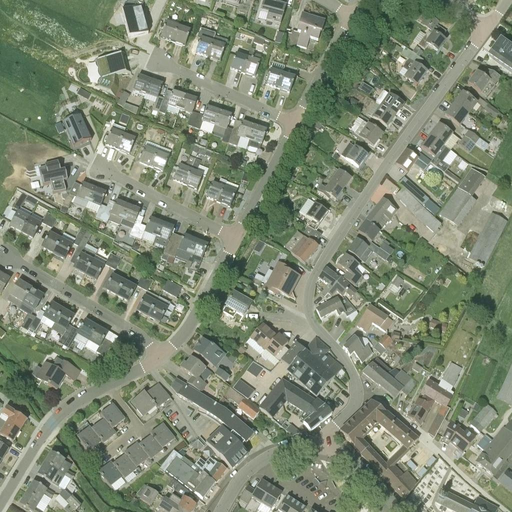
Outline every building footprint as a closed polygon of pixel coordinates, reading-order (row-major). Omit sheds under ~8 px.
[(128,0),(121,12),(128,40),(148,35),(142,14),(146,6),(143,5),(145,0),(128,0)] [(265,22),(280,26),(285,7),(272,3),(272,0),(263,0),(260,10),(268,13),(265,22)] [(300,34),(296,47),(306,50),(309,39),(317,42),(324,21),(303,14),(300,24),(297,33),(300,34)] [(418,46),(424,51),(425,50),(428,46),(437,52),(442,45),(445,41),(441,39),(446,33),(436,26),(438,23),(427,15),(420,25),(428,31),(425,36),(418,46)] [(165,24),(160,39),(173,43),(178,28),(177,28),(165,24)] [(178,28),(173,43),(185,47),(190,32),(178,28)] [(202,33),(195,54),(208,59),(216,37),(202,33)] [(220,62),(227,41),(216,37),(208,59),(220,62)] [(493,54),(490,58),(511,73),(511,72),(511,50),(508,48),(502,43),(500,42),(492,53),(493,54)] [(405,49),(401,55),(408,60),(402,69),(408,73),(404,78),(404,79),(408,81),(413,85),(416,87),(417,87),(422,80),(427,74),(414,64),(411,62),(416,56),(405,49)] [(247,59),(242,74),(245,75),(251,77),(255,78),(260,63),(262,57),(249,53),(247,59)] [(123,54),(96,61),(96,62),(100,79),(101,80),(97,87),(97,88),(115,97),(115,96),(118,89),(118,79),(118,78),(119,76),(122,75),(128,74),(128,72),(123,55),(123,54)] [(235,55),(230,70),(242,74),(247,59),(235,55)] [(266,83),(265,86),(278,90),(283,75),(286,68),(272,63),(270,71),(267,78),(266,83)] [(283,75),(278,90),(281,91),(287,93),(289,94),(295,79),(298,69),(287,66),(286,68),(283,75)] [(360,78),(362,80),(369,73),(366,71),(360,78)] [(477,72),(468,85),(476,91),(481,95),(489,83),(494,86),(500,78),(486,71),(482,77),(479,75),(479,74),(477,72)] [(134,86),(132,92),(145,96),(150,81),(138,77),(134,86)] [(146,102),(144,109),(152,112),(151,116),(155,117),(156,116),(158,116),(158,114),(163,100),(161,99),(158,98),(159,95),(160,91),(162,87),(162,85),(151,82),(150,81),(145,96),(148,98),(146,102)] [(362,84),(358,89),(369,97),(373,91),(362,84)] [(82,91),(79,97),(87,101),(90,95),(82,91)] [(383,91),(375,103),(376,104),(377,104),(381,107),(395,117),(395,116),(399,111),(403,105),(389,96),(383,91)] [(163,100),(158,114),(164,116),(165,116),(166,112),(177,116),(178,117),(180,111),(185,97),(178,94),(174,93),(172,92),(172,94),(166,92),(163,100)] [(462,92),(454,104),(465,112),(469,115),(472,111),(468,108),(474,101),(470,98),(462,92)] [(129,96),(124,93),(116,106),(122,109),(129,96)] [(185,97),(180,111),(191,115),(187,127),(193,129),(198,116),(192,114),(197,101),(185,97)] [(354,109),(358,103),(352,98),(351,99),(349,98),(347,102),(348,103),(347,105),(354,109)] [(454,104),(444,117),(452,123),(459,128),(463,122),(460,119),(465,112),(454,104)] [(494,119),(499,112),(488,105),(484,111),(489,115),(494,119)] [(129,113),(136,117),(136,116),(138,110),(132,107),(129,113)] [(381,107),(373,119),(386,129),(395,117),(381,107)] [(198,116),(193,129),(194,130),(198,131),(199,132),(211,136),(212,133),(214,127),(219,112),(207,108),(203,118),(199,116),(198,116)] [(219,112),(214,127),(225,131),(223,137),(221,143),(228,145),(233,131),(227,129),(229,122),(231,118),(231,117),(220,113),(219,112)] [(80,116),(63,123),(73,148),(74,147),(77,146),(88,142),(84,133),(86,132),(84,127),(80,116)] [(250,142),(255,127),(242,123),(241,124),(237,122),(236,122),(233,131),(228,145),(233,147),(234,147),(246,152),(249,142),(250,142)] [(312,127),(318,130),(321,125),(315,122),(312,127)] [(354,135),(353,137),(359,141),(360,139),(363,141),(366,143),(373,148),(378,141),(382,135),(379,134),(378,133),(375,131),(374,130),(368,126),(363,122),(358,129),(354,135)] [(105,138),(104,143),(106,144),(105,146),(117,151),(123,135),(126,129),(113,124),(111,130),(108,139),(105,138)] [(453,135),(446,131),(438,125),(430,136),(444,146),(453,135)] [(241,166),(243,167),(253,171),(266,131),(255,127),(250,142),(249,142),(246,152),(241,166)] [(464,137),(475,145),(479,140),(479,139),(468,131),(464,137)] [(123,135),(117,151),(118,151),(120,152),(126,154),(129,155),(135,140),(124,135),(123,135)] [(430,136),(421,149),(429,155),(434,159),(430,164),(444,175),(449,168),(442,163),(450,152),(444,147),(444,146),(430,136)] [(461,142),(458,145),(469,153),(472,150),(475,145),(464,137),(461,142)] [(479,140),(475,145),(480,149),(484,143),(479,140)] [(366,157),(355,149),(349,145),(340,157),(358,169),(366,157)] [(192,146),(190,152),(197,154),(199,149),(192,146)] [(407,151),(396,166),(404,172),(407,174),(414,165),(418,160),(423,164),(419,169),(424,172),(427,167),(431,162),(421,156),(410,147),(407,151)] [(151,168),(156,154),(144,149),(141,157),(139,156),(137,160),(140,161),(139,163),(151,168)] [(162,173),(168,158),(156,154),(151,168),(162,173)] [(185,186),(196,160),(189,157),(184,168),(178,166),(173,181),(185,186)] [(197,191),(203,176),(196,173),(201,161),(196,160),(185,186),(197,191)] [(46,174),(41,176),(43,186),(51,185),(53,194),(65,191),(63,182),(66,181),(64,170),(59,171),(57,163),(44,166),(45,167),(46,171),(46,174)] [(331,172),(326,180),(330,183),(342,191),(351,180),(338,171),(335,175),(331,172)] [(242,179),(248,182),(251,176),(244,174),(242,179)] [(403,178),(397,185),(405,192),(406,193),(412,186),(411,185),(403,178)] [(322,187),(317,193),(327,201),(328,201),(329,198),(335,202),(336,201),(338,198),(341,193),(342,191),(330,183),(325,189),(322,187)] [(69,194),(62,206),(68,209),(71,204),(85,210),(88,204),(94,189),(88,187),(83,185),(82,184),(81,187),(75,184),(69,193),(69,194)] [(224,189),(217,186),(212,184),(206,199),(218,204),(224,189)] [(412,186),(406,193),(422,207),(423,208),(428,201),(412,186)] [(94,189),(88,204),(89,204),(99,209),(97,215),(95,220),(101,222),(106,208),(101,206),(103,199),(105,196),(106,194),(95,190),(94,189)] [(224,189),(218,204),(230,208),(236,194),(224,189)] [(402,190),(395,197),(414,216),(433,233),(437,229),(441,225),(421,208),(402,190)] [(22,194),(13,209),(18,212),(19,212),(21,209),(25,202),(27,197),(22,194)] [(27,197),(25,202),(35,207),(38,201),(27,197)] [(366,222),(379,232),(380,232),(396,210),(382,200),(366,222)] [(106,208),(101,222),(102,222),(106,224),(107,224),(108,221),(110,217),(117,220),(122,222),(128,207),(123,205),(115,202),(114,205),(110,203),(109,203),(106,208)] [(315,205),(306,217),(318,226),(327,213),(321,209),(315,205)] [(60,213),(59,213),(60,214),(65,216),(67,210),(68,210),(67,209),(62,207),(62,208),(60,211),(60,212),(60,213)] [(122,222),(120,226),(131,231),(129,237),(135,240),(135,239),(140,226),(143,220),(137,217),(139,211),(132,208),(128,207),(122,222)] [(22,234),(29,220),(29,219),(31,214),(21,209),(19,212),(18,212),(17,213),(10,227),(22,234)] [(41,224),(46,227),(52,216),(47,213),(42,222),(41,224)] [(484,268),(508,222),(491,214),(468,260),(484,268)] [(52,216),(46,227),(52,229),(52,230),(58,219),(58,218),(52,216)] [(135,239),(135,240),(140,242),(141,241),(141,239),(144,233),(156,238),(161,224),(157,222),(150,219),(146,228),(140,226),(135,239)] [(37,231),(40,225),(29,220),(22,234),(33,240),(37,231)] [(371,243),(379,232),(366,222),(358,233),(366,239),(368,241),(371,243)] [(161,224),(156,238),(167,243),(166,246),(165,249),(163,254),(161,259),(160,260),(166,262),(167,261),(169,257),(176,237),(171,235),(171,234),(173,230),(173,229),(166,226),(162,224),(161,224)] [(303,232),(302,234),(316,243),(317,242),(321,236),(308,226),(303,232)] [(75,266),(73,270),(85,276),(92,262),(95,256),(83,250),(86,246),(90,239),(92,234),(87,232),(84,236),(78,247),(74,256),(79,258),(75,266)] [(53,255),(61,240),(49,233),(42,249),(53,255)] [(75,240),(73,245),(78,247),(84,236),(79,233),(75,240)] [(176,237),(169,257),(170,257),(171,258),(174,259),(175,258),(176,255),(178,251),(190,256),(196,241),(191,239),(190,239),(185,237),(184,236),(182,240),(177,238),(176,237)] [(304,237),(290,254),(295,258),(303,265),(317,248),(309,241),(304,237)] [(64,261),(72,246),(61,240),(53,255),(64,261)] [(187,263),(184,268),(189,270),(196,273),(199,268),(200,265),(202,261),(205,252),(207,248),(208,246),(200,243),(196,241),(190,256),(188,260),(187,263)] [(356,241),(348,252),(356,258),(360,261),(364,264),(373,253),(375,255),(385,262),(388,263),(391,258),(390,257),(389,257),(379,249),(379,250),(371,244),(371,243),(368,241),(364,246),(356,241)] [(379,249),(389,257),(390,257),(390,256),(393,252),(388,248),(383,244),(379,249)] [(115,272),(121,261),(121,260),(117,258),(110,255),(104,266),(115,272)] [(345,256),(337,267),(345,273),(347,273),(342,279),(355,289),(355,288),(363,278),(361,277),(365,271),(359,267),(353,262),(345,256)] [(96,282),(103,268),(92,262),(85,276),(96,282)] [(265,285),(262,289),(273,295),(275,292),(279,294),(289,299),(290,297),(292,293),(300,279),(288,273),(289,270),(278,264),(273,273),(266,285),(265,285)] [(325,270),(318,279),(328,286),(323,292),(321,294),(325,298),(327,295),(331,290),(338,281),(339,280),(325,270)] [(0,295),(4,289),(9,280),(8,280),(0,275),(0,295)] [(254,279),(254,280),(262,284),(262,283),(264,279),(256,275),(254,279)] [(137,284),(136,287),(141,290),(147,279),(142,276),(137,284)] [(116,297),(123,283),(112,277),(105,291),(116,297)] [(392,283),(392,284),(399,288),(403,282),(396,277),(392,283)] [(153,282),(147,279),(141,290),(147,293),(153,282)] [(331,290),(327,295),(331,298),(336,293),(342,298),(345,295),(350,300),(356,294),(356,293),(351,288),(341,279),(339,280),(338,281),(331,290)] [(254,280),(252,284),(259,288),(262,284),(254,280)] [(168,281),(165,286),(179,294),(182,288),(168,281)] [(7,301),(6,303),(11,306),(13,304),(15,300),(22,305),(31,290),(19,282),(9,297),(7,301)] [(128,303),(135,289),(123,283),(116,297),(128,303)] [(162,291),(176,299),(179,294),(165,286),(162,291)] [(31,290),(22,305),(34,312),(43,297),(31,290)] [(236,313),(243,317),(251,305),(233,294),(222,312),(233,319),(236,313)] [(147,318),(155,304),(144,298),(137,312),(147,318)] [(338,300),(316,311),(320,320),(335,311),(338,317),(344,313),(347,318),(348,318),(356,313),(345,298),(339,302),(338,300)] [(36,319),(27,335),(30,337),(33,332),(34,333),(39,325),(40,324),(51,330),(54,326),(62,311),(51,304),(43,318),(41,322),(36,319)] [(155,304),(147,318),(159,324),(167,310),(155,304)] [(485,316),(487,312),(474,306),(472,310),(485,316)] [(363,319),(357,328),(365,334),(372,325),(380,330),(385,334),(392,323),(387,319),(371,308),(363,319)] [(62,311),(54,326),(65,332),(65,331),(73,318),(62,311)] [(23,324),(20,328),(27,333),(29,330),(36,319),(31,316),(29,314),(28,316),(23,324)] [(431,321),(429,329),(445,333),(447,326),(431,321)] [(70,336),(63,347),(69,350),(73,342),(75,340),(85,346),(85,347),(88,342),(96,328),(85,322),(79,332),(74,329),(70,336)] [(265,351),(276,338),(262,325),(249,340),(264,353),(265,351)] [(111,344),(104,340),(107,335),(96,328),(88,342),(99,348),(96,353),(103,358),(111,344)] [(64,333),(62,337),(58,344),(63,347),(70,336),(64,333)] [(388,338),(392,343),(394,341),(399,342),(400,335),(393,333),(388,338)] [(281,361),(289,352),(284,348),(288,344),(278,336),(276,338),(265,351),(279,364),(281,361)] [(385,351),(392,343),(388,338),(385,336),(378,344),(379,345),(385,351)] [(354,338),(343,349),(349,358),(352,355),(353,354),(356,357),(361,364),(372,354),(369,350),(373,347),(367,339),(364,339),(354,338)] [(289,369),(286,371),(316,398),(342,370),(325,355),(329,351),(315,339),(304,351),(296,344),(289,352),(281,361),(289,369)] [(211,346),(210,347),(202,341),(193,352),(212,366),(221,354),(211,346)] [(381,356),(385,351),(379,345),(378,344),(377,344),(378,345),(374,350),(381,356)] [(236,353),(241,357),(246,351),(242,347),(236,353)] [(37,367),(32,376),(41,381),(56,391),(65,377),(74,382),(79,373),(62,362),(56,358),(50,367),(45,364),(45,365),(42,370),(37,367)] [(185,363),(180,369),(192,378),(187,385),(200,393),(204,387),(205,385),(204,384),(197,379),(205,369),(192,358),(187,365),(185,363)] [(369,367),(362,374),(377,386),(378,386),(386,376),(392,371),(377,359),(372,364),(369,367)] [(253,362),(246,371),(251,375),(258,366),(253,362)] [(440,412),(435,420),(443,424),(450,410),(446,408),(453,394),(451,392),(462,370),(450,364),(438,387),(428,382),(421,394),(434,401),(442,406),(440,412)] [(511,364),(497,400),(511,406),(511,364)] [(414,365),(411,370),(419,375),(422,370),(414,365)] [(258,366),(251,375),(257,379),(264,370),(258,366)] [(218,369),(214,375),(225,384),(230,378),(218,369)] [(386,376),(378,386),(395,399),(401,392),(411,379),(401,371),(400,373),(395,369),(392,371),(386,376)] [(411,379),(401,392),(407,397),(417,384),(411,379)] [(225,411),(186,386),(176,380),(171,388),(178,396),(178,397),(186,402),(188,399),(194,403),(192,406),(193,406),(194,403),(200,406),(198,409),(217,422),(232,434),(243,445),(244,446),(253,436),(231,416),(225,411)] [(248,401),(255,392),(239,380),(232,389),(248,401)] [(262,406),(259,410),(271,420),(276,414),(286,401),(304,415),(309,419),(303,424),(307,430),(310,433),(331,415),(324,407),(321,403),(316,399),(315,400),(304,395),(282,381),(267,400),(262,406)] [(170,400),(165,393),(158,385),(145,395),(157,410),(170,400)] [(243,400),(239,396),(229,389),(224,395),(217,405),(221,407),(225,400),(225,399),(227,397),(234,402),(239,406),(237,408),(253,421),(260,412),(243,400)] [(157,410),(145,395),(144,393),(131,403),(143,418),(155,408),(157,410)] [(427,414),(434,401),(421,394),(420,396),(414,408),(427,414)] [(371,402),(339,433),(354,448),(361,441),(379,424),(387,416),(386,415),(371,402)] [(472,411),(477,414),(477,413),(480,407),(475,404),(472,411)] [(112,430),(125,420),(113,405),(100,415),(104,420),(116,435),(116,434),(112,430)] [(225,411),(231,416),(236,410),(230,405),(225,411)] [(470,426),(478,433),(480,434),(497,415),(487,406),(470,426)] [(2,415),(0,418),(0,420),(6,424),(20,432),(26,421),(13,413),(13,412),(6,407),(1,415),(2,415)] [(419,428),(427,414),(414,408),(412,411),(406,419),(419,428)] [(386,435),(392,439),(402,428),(387,416),(379,424),(389,432),(386,435)] [(511,451),(511,417),(509,421),(504,429),(503,428),(492,442),(485,435),(476,447),(484,453),(482,456),(476,464),(492,477),(498,469),(511,451)] [(0,436),(13,444),(20,432),(6,424),(0,420),(0,436)] [(103,445),(116,435),(104,420),(92,430),(103,445)] [(433,440),(434,441),(443,424),(435,420),(427,434),(434,439),(433,440)] [(451,422),(442,439),(443,439),(450,443),(449,444),(455,448),(458,450),(462,454),(469,446),(475,438),(468,433),(466,431),(464,434),(459,430),(461,428),(451,422)] [(162,450),(174,439),(163,424),(150,435),(151,436),(162,450)] [(299,434),(296,431),(290,425),(285,432),(289,436),(292,438),(299,434)] [(103,445),(92,430),(90,427),(77,438),(89,453),(101,442),(103,445)] [(403,428),(392,439),(402,447),(394,455),(399,460),(418,440),(403,428)] [(232,434),(229,437),(222,429),(205,445),(206,445),(205,446),(218,459),(219,459),(231,471),(247,456),(240,449),(243,445),(232,434)] [(150,460),(162,450),(151,436),(139,446),(150,460)] [(200,452),(203,448),(197,441),(191,448),(195,451),(197,449),(200,452)] [(354,448),(355,449),(360,454),(361,455),(360,455),(369,465),(377,457),(375,455),(367,448),(361,441),(354,448)] [(150,460),(139,446),(137,444),(124,454),(125,455),(136,470),(135,468),(147,458),(149,461),(150,460)] [(0,460),(2,461),(8,450),(0,445),(0,460)] [(202,501),(215,484),(207,478),(208,478),(193,466),(183,458),(182,459),(173,452),(159,470),(165,474),(166,472),(202,501)] [(51,453),(44,464),(58,473),(64,477),(71,481),(72,481),(75,476),(67,472),(71,466),(64,462),(65,461),(51,453)] [(124,480),(136,470),(125,455),(113,465),(124,480)] [(377,457),(369,465),(382,477),(392,467),(399,460),(394,455),(385,465),(377,457)] [(430,468),(436,461),(432,458),(426,465),(430,468)] [(199,459),(193,466),(208,478),(207,478),(215,484),(226,471),(218,464),(214,462),(210,459),(205,464),(199,459)] [(406,465),(413,472),(416,469),(409,462),(406,465)] [(124,480),(113,465),(111,463),(98,473),(110,488),(122,478),(123,480),(124,480)] [(44,464),(37,476),(51,484),(58,488),(58,487),(64,477),(58,473),(44,464)] [(392,467),(382,477),(392,488),(402,477),(392,467)] [(421,479),(427,472),(423,469),(417,476),(421,479)] [(402,477),(392,488),(404,501),(414,488),(417,484),(407,473),(402,477)] [(511,477),(506,474),(499,483),(511,492),(511,477)] [(166,486),(173,491),(177,485),(171,480),(166,486)] [(261,505),(272,488),(262,481),(255,492),(248,488),(239,500),(247,505),(252,499),(261,504),(261,505)] [(33,483),(26,494),(40,503),(44,496),(50,500),(51,500),(54,495),(47,491),(33,483)] [(177,485),(173,491),(182,497),(183,498),(184,499),(188,493),(186,491),(177,485)] [(136,496),(140,498),(147,488),(144,486),(136,496)] [(158,495),(147,488),(140,498),(139,500),(150,507),(158,495)] [(261,504),(257,510),(257,511),(259,511),(269,511),(270,510),(271,511),(272,509),(275,508),(274,506),(278,500),(281,494),(272,488),(261,505),(261,504)] [(63,491),(59,495),(66,503),(71,498),(65,491),(64,491),(63,491)] [(495,511),(497,510),(477,500),(476,503),(475,502),(472,508),(440,491),(435,504),(441,507),(439,511),(441,511),(444,511),(446,510),(450,511),(495,511)] [(26,494),(19,506),(29,511),(40,511),(36,509),(40,503),(26,494)] [(183,498),(180,502),(172,496),(168,501),(184,511),(191,511),(195,506),(184,499),(183,498)] [(59,497),(55,500),(64,509),(67,505),(59,497)] [(71,498),(66,503),(75,511),(81,507),(81,506),(72,497),(71,498)] [(278,511),(290,511),(296,503),(286,497),(277,511),(278,511)] [(162,503),(158,509),(163,511),(184,511),(168,501),(168,502),(164,500),(162,503)] [(290,511),(303,511),(305,509),(296,503),(290,511)]
